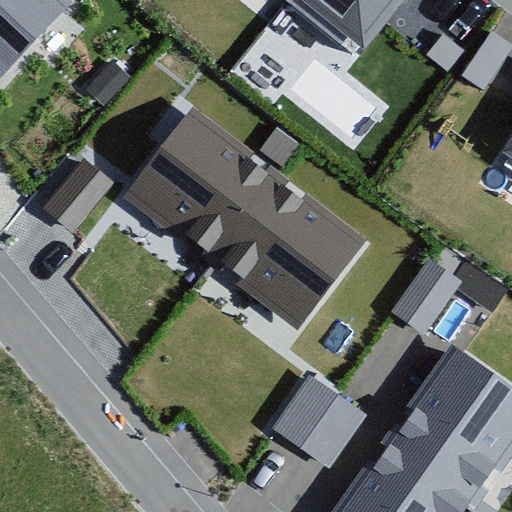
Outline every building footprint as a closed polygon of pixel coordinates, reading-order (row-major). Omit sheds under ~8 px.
[(0,0),(0,87),(76,4),(71,0),(0,0)] [(403,0),(300,0),(365,50),(403,0)] [(372,239),(193,106),(123,199),(302,332),(372,239)] [(511,141),(503,156),(511,161),(511,141)] [(392,314),(425,336),(462,284),(429,261),(392,314)] [(476,511),(511,462),(511,384),(452,342),(332,511),(476,511)] [(274,430),(329,469),(367,416),(312,377),(274,430)]
